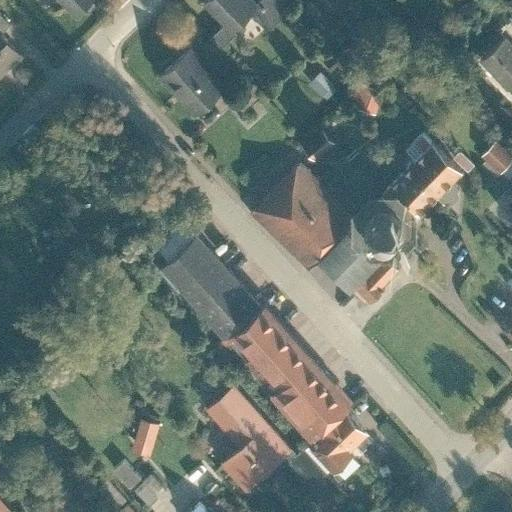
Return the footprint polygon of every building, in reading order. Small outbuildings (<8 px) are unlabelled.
[(57,0),(73,17),(92,0),(57,0)] [(254,3),(251,0),(204,0),(228,26),(249,8),(254,3)] [(292,12),(280,0),(257,0),(254,3),(249,8),(272,31),(292,12)] [(11,22),(0,9),(0,31),(0,32),(11,22)] [(0,32),(0,31),(0,75),(22,55),(0,32)] [(511,79),(511,44),(503,35),(479,58),(505,86),(511,79)] [(223,84),(192,47),(158,75),(189,113),(223,84)] [(333,81),(321,69),(308,81),(320,93),(333,81)] [(257,93),(243,77),(226,92),(240,108),(257,93)] [(377,91),(360,85),(353,104),(371,110),(377,91)] [(333,142),(322,127),(304,141),(315,155),(333,142)] [(464,167),(430,138),(384,182),(395,182),(411,199),(413,216),(464,167)] [(511,157),(496,142),(483,155),(498,170),(511,157)] [(347,202),(296,153),(246,206),(301,262),(315,251),(347,221),(347,202)] [(411,199),(395,182),(384,182),(366,181),(347,202),(347,221),(347,230),(368,246),(385,246),(394,246),(414,228),(413,216),(411,199)] [(511,225),(511,191),(495,209),(511,225)] [(315,251),(346,283),(352,277),(381,249),(385,246),(368,246),(347,230),(347,221),(315,251)] [(260,300),(198,229),(160,262),(222,333),(260,300)] [(379,281),(396,265),(381,249),(352,277),(373,298),(385,286),(379,281)] [(341,401),(346,398),(260,300),(222,333),(308,431),(341,401)] [(290,447),(230,380),(204,403),(237,441),(218,458),(243,488),(278,457),(290,447)] [(328,469),(369,431),(341,401),(308,431),(300,439),(328,469)] [(152,444),(157,423),(139,418),(134,440),(152,444)] [(305,487),(321,473),(295,442),(290,447),(278,457),(305,487)] [(139,476),(126,460),(116,467),(130,484),(139,476)] [(145,502),(154,494),(139,476),(130,484),(145,502)] [(133,511),(103,478),(95,486),(117,511),(133,511)] [(0,511),(6,511),(12,507),(0,493),(0,511)]
